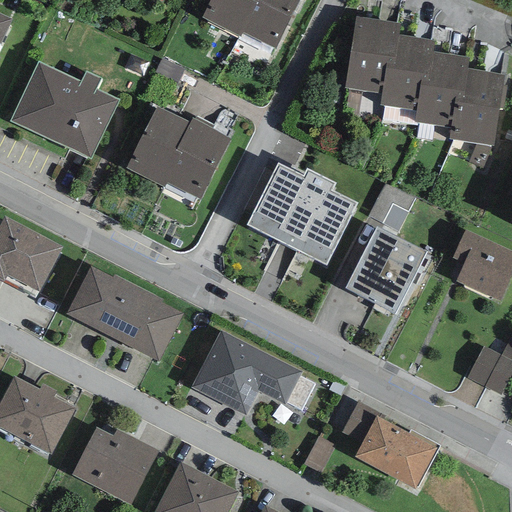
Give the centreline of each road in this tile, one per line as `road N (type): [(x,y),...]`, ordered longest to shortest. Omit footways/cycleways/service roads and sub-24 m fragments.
road 1 (residential): [(344,511),(0,334)]
road 2 (residential): [(190,288),(511,456)]
road 3 (residential): [(328,0),(190,288)]
road 4 (residential): [(0,187),(190,288)]
